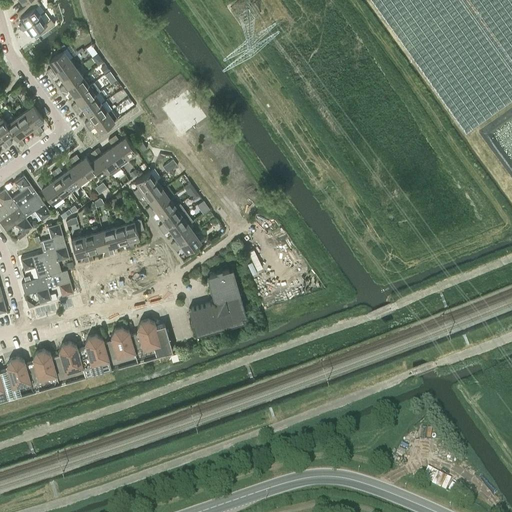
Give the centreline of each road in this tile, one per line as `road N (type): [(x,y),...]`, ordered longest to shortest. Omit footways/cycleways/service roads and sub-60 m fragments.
road 1 (secondary): [(199,511),(315,476),(370,485),(436,511)]
road 2 (residential): [(0,12),(10,53),(67,130),(0,176)]
road 3 (residential): [(95,307),(90,280),(157,261),(166,296),(109,313)]
